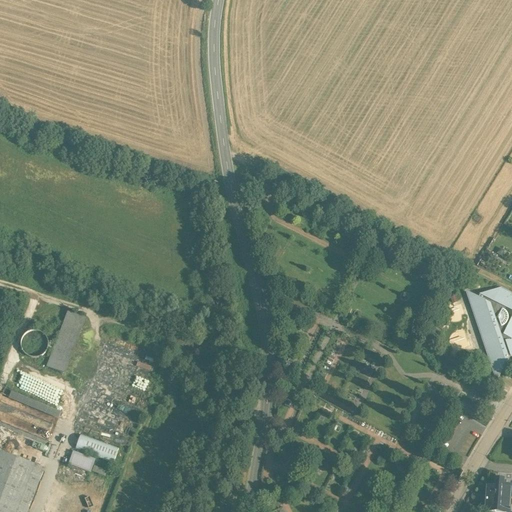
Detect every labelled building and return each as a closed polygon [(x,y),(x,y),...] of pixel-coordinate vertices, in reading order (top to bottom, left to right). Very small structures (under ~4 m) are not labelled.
[(499,289),(483,294),(481,299),(467,292),(467,293),(467,294),(472,296),(470,299),(474,310),(472,311),(473,312),(473,311),(475,316),(474,317),(475,317),(478,316),(483,332),(480,333),(480,334),(481,334),(483,339),(482,339),(482,340),(485,339),(491,356),(488,357),(489,357),(490,362),(490,363),(492,363),(496,374),(498,375),(496,380),(497,381),(509,357),(508,356),(510,355),(510,357),(511,356),(511,342),(511,341),(511,340),(511,298),(510,297),(511,294),(499,289)] [(86,320),(68,313),(47,367),(66,374),(86,320)] [(37,331),(33,331),(29,332),(25,334),(22,337),(21,341),(20,345),(21,349),(23,353),(26,356),(30,358),(34,359),(38,358),(42,357),(45,354),(47,350),(48,346),(48,342),(47,338),(44,335),(41,332),(37,331)] [(61,411),(12,391),(9,398),(58,418),(61,411)] [(16,431),(49,442),(53,431),(19,420),(16,431)] [(119,448),(80,434),(75,447),(114,461),(119,448)] [(16,511),(34,466),(1,453),(0,454),(0,511),(16,511)] [(93,461),(74,453),(71,462),(89,470),(93,461)] [(107,472),(95,467),(93,473),(105,477),(107,472)] [(511,486),(487,484),(484,511),(495,511),(495,510),(509,511),(511,486)]
